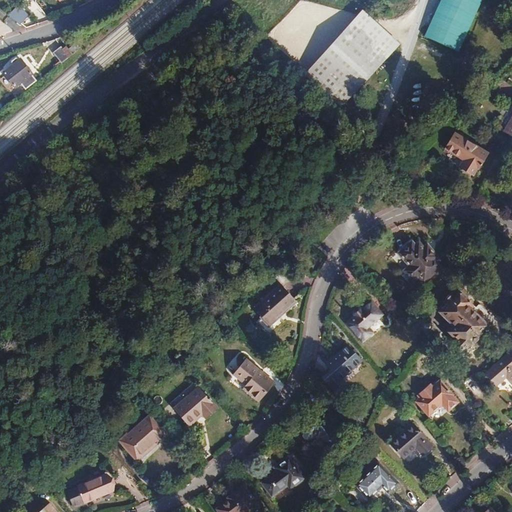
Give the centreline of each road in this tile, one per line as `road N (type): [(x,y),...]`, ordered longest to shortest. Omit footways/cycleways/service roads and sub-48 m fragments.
road 1 (residential): [(511,230),(449,210),(369,226),(332,264),(307,357),(285,401),(240,450),(149,511)]
road 2 (residential): [(217,0),(0,169)]
road 3 (unclassified): [(117,0),(0,48)]
